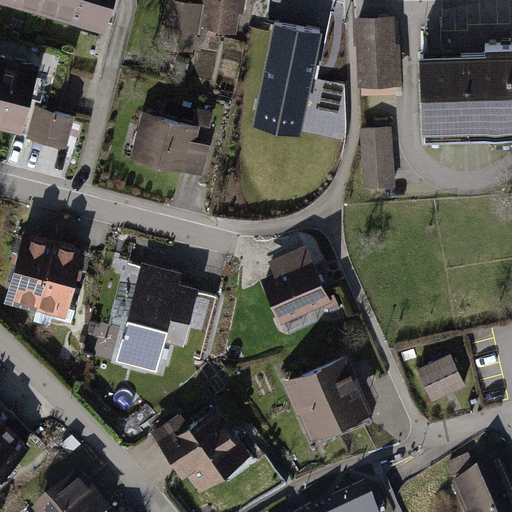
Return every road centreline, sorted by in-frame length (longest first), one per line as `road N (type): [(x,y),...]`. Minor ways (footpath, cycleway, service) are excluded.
road 1 (unknown): [(392,0),(407,130),(419,157),(456,166),(511,154)]
road 2 (residential): [(0,186),(232,241)]
road 3 (residential): [(161,511),(0,339)]
